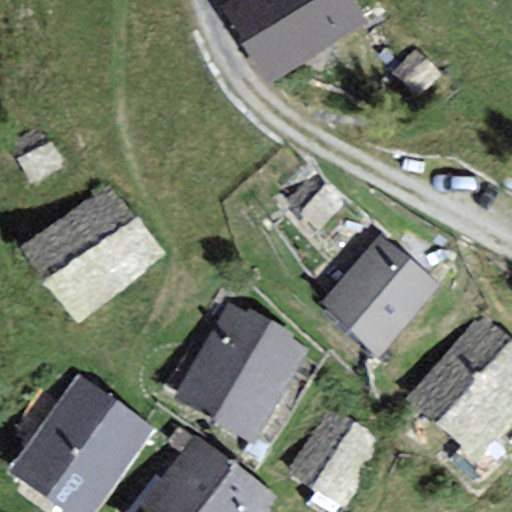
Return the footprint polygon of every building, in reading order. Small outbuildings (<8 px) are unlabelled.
[(337,0),(233,0),(214,10),(250,80),(352,29),(337,0)] [(161,264),(103,187),(17,251),(74,328),(161,264)] [(427,295),(372,247),(310,317),(366,365),(427,295)] [(294,359),(220,312),(164,400),(238,447),(294,359)] [(511,434),(511,362),(473,326),(401,403),(476,473),(511,434)] [(81,511),(141,437),(74,384),(2,475),(49,511),(81,511)] [(378,444),(321,413),(284,480),(340,511),(378,444)] [(257,511),(263,505),(189,449),(141,511),(257,511)]
